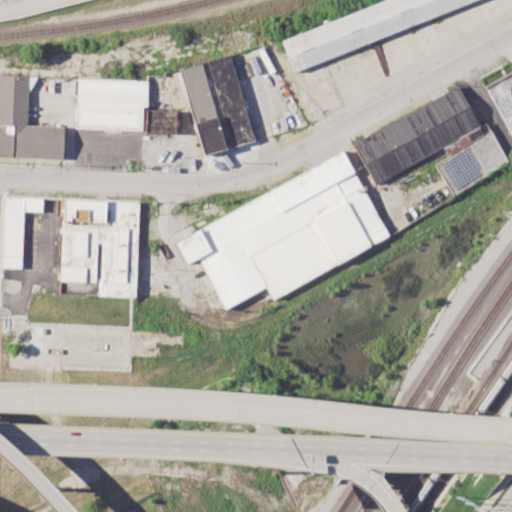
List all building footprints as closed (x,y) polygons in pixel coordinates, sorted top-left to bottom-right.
[(380,0),(281,40),(293,72),(471,0),(380,0)] [(206,61),(231,146),(254,140),(229,54),(206,61)] [(178,68),(200,62),(225,149),(202,155),(178,68)] [(511,70),(484,85),(511,137),(511,70)] [(36,76),(0,75),(0,156),(61,158),(62,126),(25,125),(26,96),(36,76)] [(77,78),(76,96),(146,99),(146,80),(77,78)] [(457,87),(352,144),(374,184),(479,126),(457,87)] [(76,96),(74,127),(141,130),(141,105),(145,105),(146,99),(76,96)] [(173,109),(145,108),(144,132),(173,133),(173,109)] [(489,130),(435,164),(453,195),(509,163),(489,130)] [(340,150),(388,234),(272,299),(264,286),(224,308),(196,258),(186,263),(175,242),(340,150)] [(41,211),(23,211),(21,267),(2,267),(4,196),(41,198),(41,211)] [(138,202),(135,296),(97,294),(97,281),(58,280),(62,199),(138,202)]
